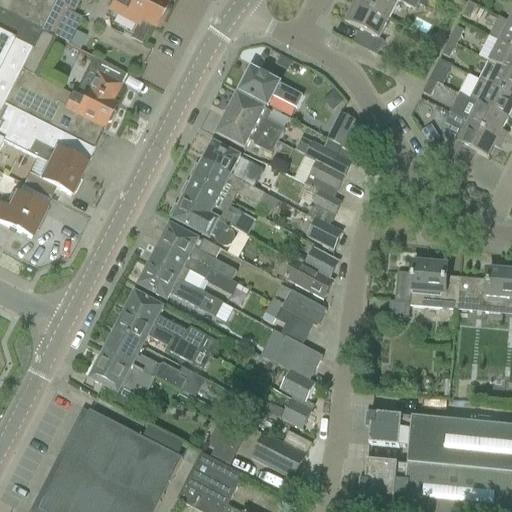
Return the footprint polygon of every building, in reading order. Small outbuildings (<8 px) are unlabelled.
[(0,0),(0,35),(31,51),(40,34),(56,0),(0,0)] [(56,0),(40,34),(57,41),(68,47),(81,21),(72,16),(80,0),(114,0),(114,1),(108,12),(138,28),(140,23),(154,30),(169,0),(56,0)] [(355,0),(354,3),(387,20),(396,3),(415,13),(421,0),(355,0)] [(376,58),(384,43),(377,40),(387,20),(354,3),(344,24),(359,32),(352,45),(376,58)] [(469,22),(476,8),(468,4),(461,18),(469,22)] [(498,20),(488,39),(499,45),(511,51),(511,26),(509,25),(498,20)] [(457,46),(463,33),(456,29),(449,42),(457,46)] [(31,51),(17,79),(69,106),(85,115),(80,125),(97,134),(98,134),(99,130),(102,131),(103,130),(106,125),(110,125),(114,116),(112,113),(115,107),(111,105),(120,87),(119,87),(124,77),(92,61),(87,71),(73,99),(70,97),(37,80),(57,41),(40,34),(31,51)] [(0,112),(3,106),(14,85),(17,79),(31,51),(0,35),(0,112)] [(449,61),(457,46),(449,42),(441,57),(449,61)] [(511,51),(499,45),(489,63),(511,74),(511,51)] [(511,74),(489,63),(479,83),(511,99),(511,74)] [(436,68),(429,81),(437,85),(442,88),(448,74),(444,72),(436,68)] [(296,111),(302,98),(251,72),(239,95),(267,109),(273,99),(290,107),(296,111)] [(468,77),(458,96),(459,97),(469,102),(507,122),(511,112),(511,99),(479,83),(468,77)] [(14,85),(3,106),(82,146),(93,152),(93,151),(94,149),(94,148),(100,136),(101,136),(101,135),(98,134),(97,134),(80,125),(85,115),(69,106),(17,79),(14,85)] [(430,99),(437,85),(429,81),(422,96),(430,99)] [(278,144),(284,131),(267,122),(271,115),(237,97),(227,118),(278,144)] [(469,102),(459,97),(449,116),(503,144),(507,136),(501,133),(507,122),(478,107),(469,102)] [(0,112),(0,147),(2,144),(19,153),(36,161),(23,188),(49,202),(55,191),(69,198),(70,196),(73,197),(78,185),(76,184),(79,179),(79,180),(80,179),(79,178),(84,169),(85,168),(84,168),(92,153),(93,153),(93,152),(3,106),(0,112)] [(499,151),(503,144),(449,116),(445,126),(452,130),(447,140),(454,143),(443,163),(455,169),(450,178),(461,184),(476,155),(487,161),(494,148),(499,151)] [(342,148),(353,127),(355,124),(340,117),(328,141),(342,148)] [(271,156),(278,144),(227,118),(216,138),(245,153),(249,145),(271,156)] [(356,156),(367,134),(353,127),(342,148),(356,156)] [(312,146),(305,159),(316,164),(345,179),(351,166),(356,156),(342,148),(328,141),(323,152),(312,146)] [(212,146),(203,164),(253,190),(263,172),(241,161),(230,155),(212,146)] [(196,167),(190,179),(194,181),(194,182),(193,184),(220,199),(221,197),(234,203),(237,196),(247,201),(259,208),(265,196),(253,190),(203,164),(200,170),(196,167)] [(305,186),(304,187),(319,195),(333,201),(337,193),(345,179),(316,164),(309,179),(305,186)] [(187,185),(180,197),(185,199),(182,204),(231,230),(231,231),(247,240),(253,228),(237,220),(237,219),(228,215),(230,210),(232,207),(219,200),(220,199),(193,184),(192,186),(191,187),(187,185)] [(308,219),(308,220),(311,221),(315,223),(315,222),(329,229),(341,205),(333,201),(319,195),(315,203),(308,219)] [(0,225),(30,241),(44,212),(16,198),(8,213),(0,209),(0,225)] [(175,208),(169,219),(173,222),(172,223),(190,232),(200,237),(210,242),(212,238),(214,239),(215,243),(217,247),(221,249),(226,249),(231,247),(233,243),(234,238),(232,233),(230,232),(231,231),(231,230),(182,204),(179,210),(175,208)] [(315,223),(306,240),(315,244),(333,253),(333,252),(342,235),(332,230),(329,229),(315,222),(315,223)] [(198,244),(199,243),(170,228),(160,247),(231,284),(236,274),(214,263),(221,252),(204,243),(198,244)] [(231,284),(160,247),(149,268),(198,293),(203,284),(232,299),(238,288),(231,284)] [(305,268),(305,269),(326,280),(329,282),(338,265),(333,263),(313,252),(305,268)] [(293,263),(283,281),(306,292),(323,302),(333,284),(329,282),(326,280),(305,269),(305,268),(294,262),(293,263)] [(455,313),(458,281),(445,280),(446,269),(412,266),(412,277),(398,276),(395,305),(409,306),(409,309),(455,313)] [(149,268),(138,289),(166,304),(170,297),(215,321),(223,306),(203,296),(198,293),(149,268)] [(511,274),(488,273),(487,283),(458,281),(455,313),(511,317),(511,274)] [(280,288),(271,305),(281,311),(299,321),(312,328),(316,330),(326,312),(322,310),(280,288)] [(163,311),(152,305),(135,296),(125,314),(192,349),(199,353),(207,339),(191,330),(187,334),(159,319),(163,311)] [(271,305),(262,321),(272,327),(275,322),(285,328),(280,337),(286,340),(301,348),(312,328),(299,321),(281,311),(271,305)] [(125,314),(115,332),(143,347),(148,339),(168,349),(166,354),(202,373),(210,359),(199,353),(192,349),(125,314)] [(113,336),(104,354),(105,354),(154,380),(180,394),(186,383),(178,379),(180,376),(162,366),(159,368),(138,357),(141,351),(143,347),(115,332),(113,336)] [(279,354),(273,366),(289,374),(309,385),(315,373),(322,359),(301,348),(286,340),(279,353),(279,354)] [(154,380),(105,354),(102,360),(99,359),(94,369),(96,370),(90,382),(118,396),(123,387),(131,392),(135,391),(139,384),(150,389),(154,380)] [(289,374),(280,393),(293,399),(305,406),(306,404),(315,388),(309,385),(289,374)] [(274,409),(271,416),(281,421),(302,432),(311,414),(310,414),(291,404),(285,414),(274,409)] [(155,511),(182,461),(89,413),(38,511),(155,511)] [(511,430),(365,416),(364,427),(370,428),(368,447),(409,451),(407,466),(425,468),(511,476),(511,430)] [(215,431),(206,448),(214,452),(209,461),(228,471),(242,444),(215,431)] [(305,459),(312,446),(288,434),(281,447),(305,459)] [(293,483),(305,459),(263,438),(251,462),(293,483)] [(233,511),(227,509),(243,479),(228,471),(209,461),(200,457),(176,503),(192,511),(233,511)] [(360,483),(359,494),(363,495),(361,511),(511,511),(511,476),(425,468),(407,466),(407,467),(367,463),(365,484),(360,483)]
